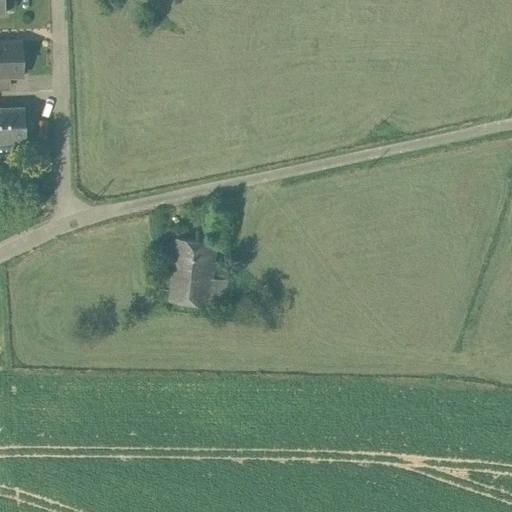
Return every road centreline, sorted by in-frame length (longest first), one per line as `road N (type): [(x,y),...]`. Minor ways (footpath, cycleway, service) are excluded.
road 1 (residential): [(70,218),(511,126)]
road 2 (residential): [(62,0),(70,218)]
